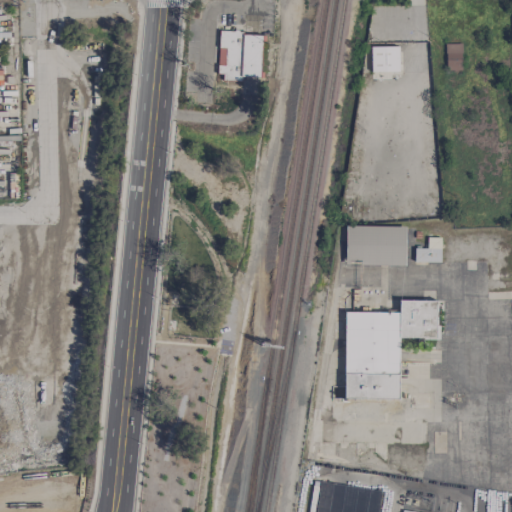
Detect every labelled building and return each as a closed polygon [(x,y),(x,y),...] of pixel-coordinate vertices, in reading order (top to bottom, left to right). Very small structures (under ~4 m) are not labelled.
[(261,34),(218,33),(216,79),(241,80),(241,77),(260,78),(261,34)] [(460,44),(445,45),(445,70),(461,70),(460,44)] [(370,48),(371,73),(398,72),(398,47),(370,48)] [(404,228),(345,227),(344,265),(404,266),(404,228)] [(440,238),(426,238),(426,249),(414,249),(413,262),(440,263),(440,238)] [(343,399),(397,400),(398,338),(436,339),(437,301),(398,301),(398,313),(344,312),(343,399)] [(377,511),(380,491),(316,482),(312,511),(377,511)]
